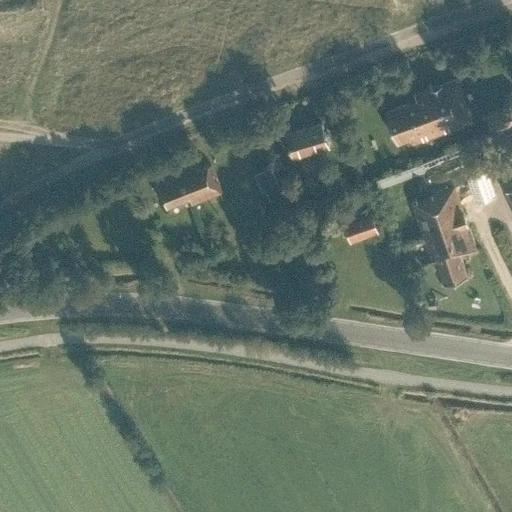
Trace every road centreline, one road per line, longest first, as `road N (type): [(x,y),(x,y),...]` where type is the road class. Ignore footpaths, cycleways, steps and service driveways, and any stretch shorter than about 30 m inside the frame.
road 1 (track): [(0,207),(86,158),(511,6)]
road 2 (tertiary): [(0,311),(176,306),(511,355)]
road 3 (track): [(0,121),(139,142)]
